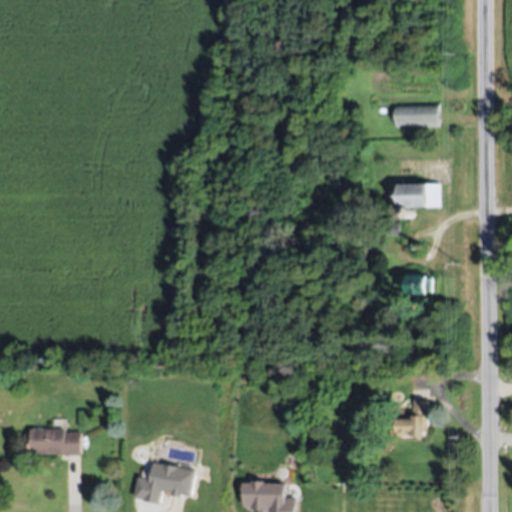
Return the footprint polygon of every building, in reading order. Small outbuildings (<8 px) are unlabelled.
[(439,124),(394,124),(395,103),(439,103),(439,124)] [(441,184),(440,208),(399,207),(399,184),(441,184)] [(400,232),(375,232),(375,221),(400,221),(400,232)] [(428,274),(428,294),(408,294),(408,274),(428,274)] [(411,400),(427,400),(426,437),(412,437),(412,434),(396,434),(396,418),(411,418),(411,400)] [(79,454),(31,453),(31,428),(66,428),(66,431),(79,431),(79,454)] [(195,470),(152,464),(150,480),(136,478),(133,500),(160,504),(161,494),(191,498),(195,470)] [(296,511),(297,498),(286,498),(286,484),(243,483),(242,511),(270,511),(296,511)]
